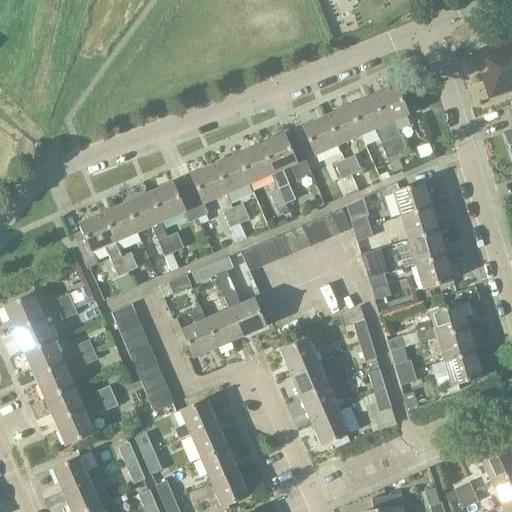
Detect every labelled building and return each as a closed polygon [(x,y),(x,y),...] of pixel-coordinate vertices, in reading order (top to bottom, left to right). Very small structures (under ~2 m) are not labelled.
[(488,73),(483,75),(490,95),(511,87),(511,42),(490,50),(493,57),(484,60),(488,73)] [(393,122),(406,116),(393,87),(370,97),(383,126),(389,141),(396,156),(405,152),(393,122)] [(386,160),(392,173),(401,169),(396,156),(389,141),(383,126),(370,97),(347,107),(360,136),(373,130),(379,145),(386,160)] [(347,107),(324,117),(337,146),(360,136),(347,107)] [(511,160),(511,159),(511,110),(507,112),(511,127),(511,130),(503,133),(511,160)] [(324,117),(300,128),(313,157),(337,146),(324,117)] [(271,175),(277,190),(283,205),(294,201),(281,171),(289,167),(295,181),(310,175),(296,143),(287,147),(282,135),(258,146),(271,175)] [(258,146),(235,156),(248,185),(271,175),(258,146)] [(235,156),(207,168),(220,197),(248,185),(235,156)] [(343,161),(350,176),(360,172),(353,157),(343,161)] [(350,176),(343,161),(333,165),(340,181),(350,176)] [(194,189),(185,193),(197,220),(206,216),(202,205),(220,197),(207,168),(189,176),(194,189)] [(170,184),(152,192),(164,221),(183,213),(187,224),(197,220),(185,193),(176,197),(170,184)] [(422,184),(391,193),(399,218),(429,209),(422,184)] [(274,209),(283,205),(277,190),(268,194),(274,209)] [(137,233),(150,228),(156,242),(162,258),(172,254),(166,238),(159,223),(164,221),(152,192),(124,204),(137,233)] [(71,201),(74,214),(117,206),(115,193),(71,201)] [(124,204),(102,214),(114,243),(137,233),(124,204)] [(241,205),(231,210),(238,225),(239,225),(248,221),(241,205)] [(429,209),(399,218),(406,242),(437,233),(429,209)] [(222,214),(228,229),(235,245),(245,240),(239,225),(238,225),(231,210),(222,214)] [(341,211),(331,215),(339,235),(349,230),(341,211)] [(114,243),(102,214),(77,225),(82,237),(73,241),(86,270),(96,265),(91,253),(104,248),(110,262),(116,277),(111,279),(118,296),(133,289),(127,273),(120,258),(114,243)] [(331,215),(321,219),(329,239),(339,235),(331,215)] [(349,223),(352,232),(368,227),(365,218),(349,223)] [(321,219),(311,223),(319,243),(329,239),(321,219)] [(311,223),(301,227),(309,247),(319,243),(311,223)] [(301,227),(291,232),(299,251),(309,247),(301,227)] [(355,243),(364,240),(371,238),(368,227),(352,232),(355,243)] [(291,232),(281,236),(289,256),(299,251),(291,232)] [(406,242),(397,245),(404,269),(413,266),(444,257),(437,233),(406,242)] [(175,234),(166,238),(172,254),(182,249),(175,234)] [(281,236),(271,240),(279,260),(289,256),(281,236)] [(271,240),(261,244),(270,264),(279,260),(271,240)] [(261,244),(251,248),(260,268),(270,264),(261,244)] [(249,272),(250,272),(260,268),(251,248),(241,253),(249,272)] [(129,254),(120,258),(127,273),(136,269),(129,254)] [(164,275),(176,269),(171,256),(158,262),(164,275)] [(444,257),(413,266),(421,291),(451,281),(444,257)] [(227,258),(208,266),(213,278),(232,269),(227,258)] [(363,270),(366,280),(383,275),(379,265),(363,270)] [(208,266),(190,274),(195,286),(213,278),(208,266)] [(370,291),(386,286),(383,275),(366,280),(370,291)] [(163,299),(190,288),(190,287),(185,276),(158,288),(163,299)] [(73,305),(92,297),(87,287),(69,295),(73,305)] [(222,299),(227,311),(239,338),(263,328),(252,300),(239,306),(234,294),(222,299)] [(41,318),(31,295),(2,308),(12,331),(41,318)] [(51,302),(56,312),(71,305),(67,295),(51,302)] [(431,300),(391,313),(378,317),(384,338),(393,336),(389,323),(424,311),(424,310),(433,307),(431,300)] [(428,314),(433,328),(401,337),(385,342),(388,352),(412,345),(436,339),(436,338),(466,329),(459,304),(428,314)] [(12,331),(22,354),(52,341),(46,328),(60,321),(76,315),(71,305),(56,312),(41,318),(12,331)] [(110,314),(115,324),(134,315),(130,305),(110,314)] [(191,359),(216,348),(204,321),(204,320),(198,307),(187,312),(193,325),(179,331),(191,359)] [(227,311),(204,320),(204,321),(216,348),(239,338),(227,311)] [(115,324),(119,334),(138,325),(134,315),(115,324)] [(369,340),(363,322),(352,325),(357,344),(369,340)] [(119,334),(123,344),(143,335),(138,325),(119,334)] [(436,338),(436,339),(443,362),(473,353),(466,329),(436,338)] [(123,344),(127,354),(147,345),(143,335),(123,344)] [(306,339),(278,351),(289,376),(317,364),(306,339)] [(375,359),(369,340),(357,344),(363,363),(375,359)] [(22,354),(32,377),(62,364),(52,341),(22,354)] [(72,348),(76,358),(92,351),(87,341),(72,348)] [(127,354),(132,364),(151,355),(147,345),(127,354)] [(76,358),(81,367),(96,360),(92,351),(76,358)] [(481,378),(473,353),(443,362),(430,366),(438,396),(458,390),(456,385),(481,378)] [(132,364),(136,373),(155,365),(151,355),(132,364)] [(412,372),(409,362),(393,367),(396,377),(412,372)] [(32,377),(43,400),(72,387),(62,364),(32,377)] [(317,364),(289,376),(299,399),(327,387),(317,364)] [(136,373),(140,383),(159,375),(155,365),(136,373)] [(367,374),(372,394),(384,390),(378,371),(367,374)] [(415,382),(412,372),(396,377),(399,387),(415,382)] [(140,383),(144,393),(164,385),(159,375),(140,383)] [(144,393),(148,403),(168,395),(164,385),(144,393)] [(43,400),(53,423),(112,397),(108,387),(78,401),(72,387),(43,400)] [(327,387),(299,399),(309,423),(337,411),(337,410),(347,405),(349,404),(345,395),(340,397),(332,400),(327,388),(327,387)] [(384,390),(372,394),(378,413),(390,409),(384,390)] [(172,405),(168,395),(148,403),(153,413),(172,405)] [(93,434),(86,420),(101,414),(117,407),(112,397),(53,423),(63,447),(93,434)] [(189,437),(215,425),(204,401),(178,412),(184,425),(173,430),(178,441),(189,437)] [(337,411),(309,423),(320,447),(347,435),(358,430),(347,405),(337,410),(337,411)] [(189,437),(199,460),(225,449),(215,425),(189,437)] [(133,439),(141,457),(152,452),(145,434),(133,439)] [(151,446),(156,459),(169,453),(164,441),(151,446)] [(116,448),(124,467),(135,462),(128,444),(116,448)] [(479,462),(490,485),(511,475),(511,456),(509,448),(479,462)] [(199,460),(209,484),(236,473),(225,449),(199,460)] [(160,471),(152,452),(141,457),(149,476),(160,471)] [(51,470),(61,494),(88,483),(77,458),(51,470)] [(143,480),(135,462),(124,467),(132,485),(143,480)] [(246,497),(236,473),(209,484),(220,509),(246,497)] [(511,475),(490,485),(500,508),(511,502),(511,475)] [(154,487),(162,505),(173,500),(165,482),(154,487)] [(61,494),(68,511),(85,511),(98,506),(88,483),(61,494)] [(453,490),(457,500),(472,493),(468,483),(453,490)] [(416,485),(418,503),(434,501),(432,484),(416,485)] [(137,496),(143,511),(150,511),(156,510),(148,491),(137,496)] [(477,503),(472,493),(457,500),(461,510),(477,503)] [(370,511),(390,511),(390,508),(401,506),(399,494),(370,500),(373,511),(370,511)] [(177,511),(173,500),(162,505),(164,511),(177,511)] [(511,511),(511,502),(500,508),(502,511),(511,511)]
